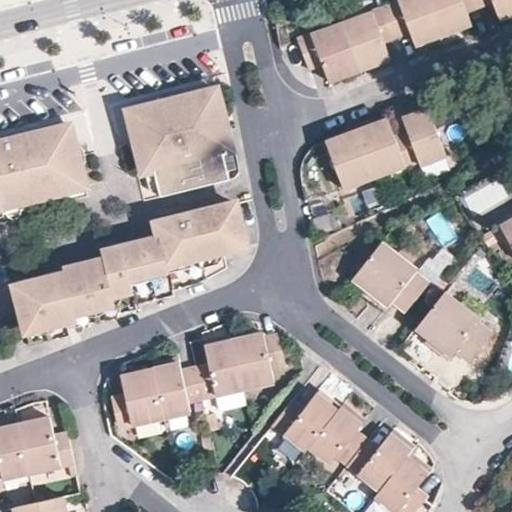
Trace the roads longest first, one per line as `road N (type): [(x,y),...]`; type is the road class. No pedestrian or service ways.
road 1 (residential): [(477,466),(265,292)]
road 2 (residential): [(511,44),(263,132)]
road 3 (residential): [(265,292),(224,298),(76,362)]
road 4 (residential): [(265,292),(276,198),(263,132)]
road 5 (residential): [(263,132),(235,0)]
road 6 (residential): [(76,362),(102,486)]
